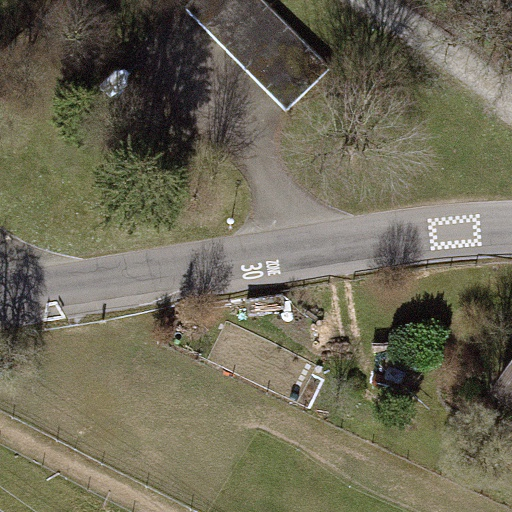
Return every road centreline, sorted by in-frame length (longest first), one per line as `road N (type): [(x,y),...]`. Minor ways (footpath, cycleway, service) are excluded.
road 1 (tertiary): [(511,238),(269,262),(0,307)]
road 2 (track): [(359,0),(459,65),(511,112)]
